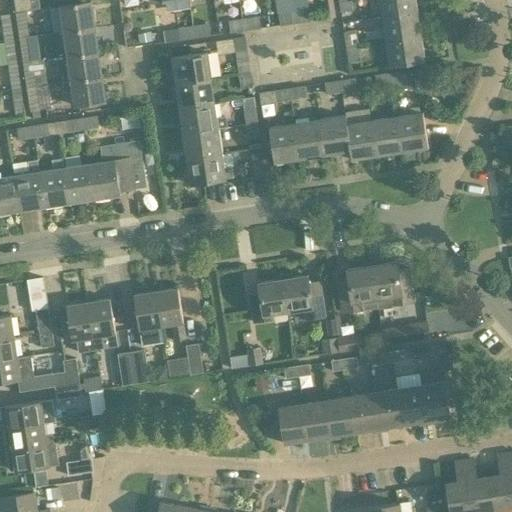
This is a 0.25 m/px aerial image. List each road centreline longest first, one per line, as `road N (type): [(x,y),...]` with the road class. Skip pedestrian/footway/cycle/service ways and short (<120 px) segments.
road 1 (residential): [(104,511),(109,481),(121,466),(325,467),(511,430)]
road 2 (residential): [(0,255),(318,207),(395,215),(424,230)]
road 3 (residential): [(424,230),(489,90),(499,54),(494,0)]
road 4 (residential): [(424,230),(511,326)]
